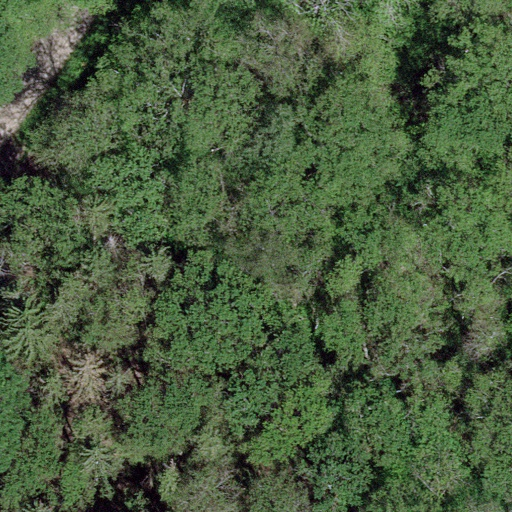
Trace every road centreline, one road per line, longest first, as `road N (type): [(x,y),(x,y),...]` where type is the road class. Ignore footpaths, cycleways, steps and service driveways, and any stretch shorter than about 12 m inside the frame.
road 1 (track): [(0,144),(71,203),(274,324),(496,511)]
road 2 (track): [(0,126),(89,0)]
